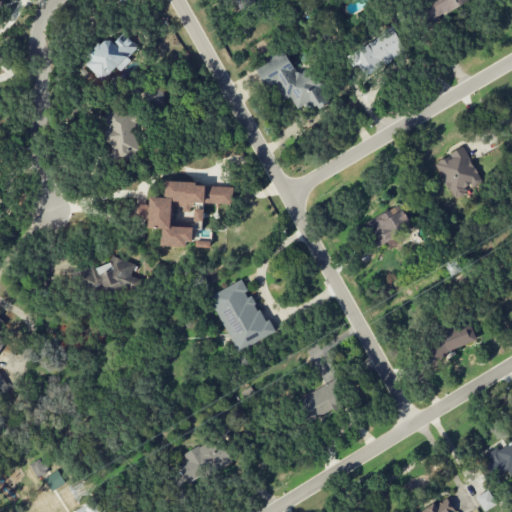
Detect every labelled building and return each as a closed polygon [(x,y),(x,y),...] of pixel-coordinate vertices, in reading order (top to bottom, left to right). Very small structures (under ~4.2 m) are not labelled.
[(426,0),(419,4),(428,23),(471,2),(469,0),(426,0)] [(353,49),(364,73),(405,55),(394,30),(353,49)] [(102,81),(118,67),(121,71),(132,61),(127,56),(137,47),(124,33),(113,43),(108,37),(83,59),(102,81)] [(329,104),(311,67),(296,75),(285,52),(255,66),(265,89),(276,84),(284,101),(291,98),(298,112),(316,104),(318,109),(329,104)] [(133,112),(107,115),(112,161),(138,158),(133,112)] [(481,182),(463,148),(434,163),(453,199),(467,192),(466,190),(481,182)] [(233,187),(165,182),(164,197),(159,198),(151,197),(147,205),(134,204),(133,211),(135,219),(142,220),(150,218),(149,228),(163,229),(162,246),(171,246),(193,242),(194,228),(173,226),(174,207),(182,207),(183,213),(192,211),(193,202),(232,205),(232,203),(233,187)] [(375,249),(387,244),(389,249),(405,243),(401,232),(410,228),(401,206),(364,222),(375,249)] [(204,209),(195,210),(196,222),(204,221),(204,209)] [(86,296),(136,287),(131,259),(111,263),(112,265),(81,271),(86,296)] [(236,352),(272,335),(253,294),(249,296),(242,281),(210,296),(236,352)] [(477,343),(468,320),(422,339),(431,361),(477,343)] [(345,403),(333,381),(298,399),(310,422),(345,403)] [(511,441),(487,454),(496,473),(511,465),(511,433),(510,434),(511,437),(511,441)] [(184,456),(187,463),(179,467),(188,485),(231,463),(218,438),(184,456)] [(47,473),(40,459),(29,464),(36,478),(47,473)] [(52,492),(65,484),(57,471),(44,478),(52,492)] [(484,511),(496,505),(488,490),(476,498),(483,511),(484,511)] [(454,511),(446,497),(419,511),(454,511)] [(102,511),(93,499),(74,511),(102,511)]
